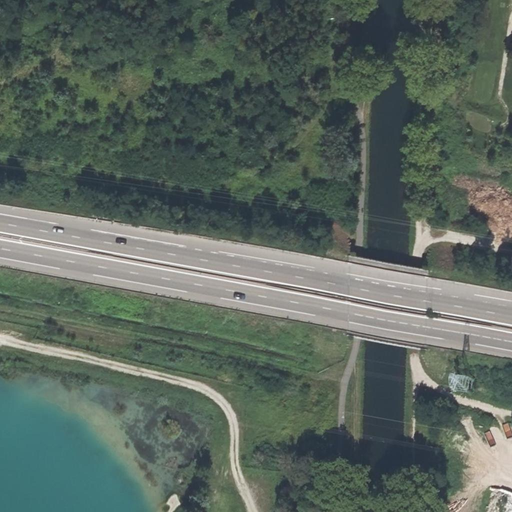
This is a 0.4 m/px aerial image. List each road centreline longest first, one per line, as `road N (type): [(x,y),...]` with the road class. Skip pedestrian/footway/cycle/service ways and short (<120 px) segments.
road 1 (trunk): [(0,247),(511,341)]
road 2 (trunk): [(511,314),(0,222)]
road 3 (track): [(0,163),(168,191),(220,188),(274,161),(305,136),(327,102),(352,89)]
road 4 (track): [(0,308),(265,378),(345,382)]
road 5 (track): [(511,412),(447,395),(423,379),(414,350),(420,248),(445,238),(511,250)]
